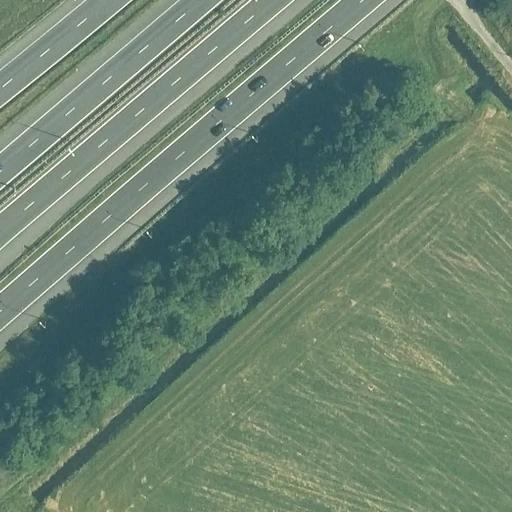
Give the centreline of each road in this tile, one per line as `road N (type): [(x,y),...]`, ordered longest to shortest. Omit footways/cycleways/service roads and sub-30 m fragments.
road 1 (motorway): [(0,310),(362,0)]
road 2 (motorway): [(0,229),(271,0)]
road 3 (motorway): [(200,0),(0,170)]
road 4 (motorway): [(104,0),(0,85)]
